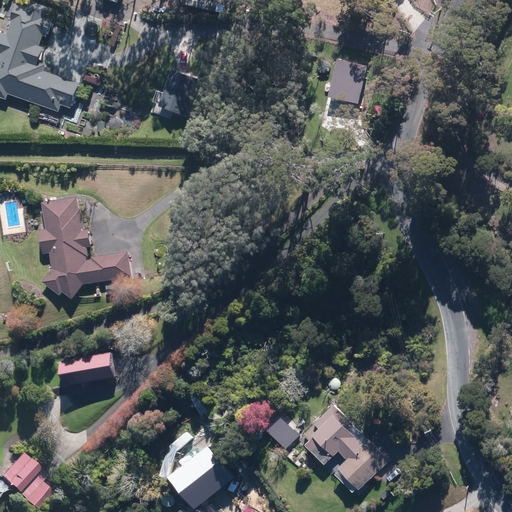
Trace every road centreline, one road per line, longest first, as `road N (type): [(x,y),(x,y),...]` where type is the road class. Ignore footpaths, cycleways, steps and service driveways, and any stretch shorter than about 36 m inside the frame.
road 1 (residential): [(460,0),(411,127),(402,185),(461,331),(465,422),(508,511)]
road 2 (unknown): [(98,412),(372,158),(404,154)]
